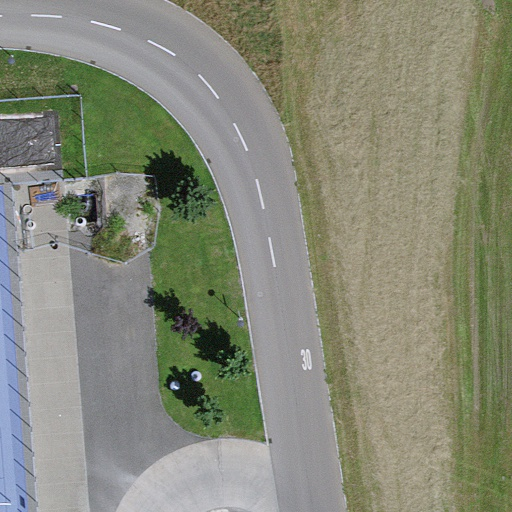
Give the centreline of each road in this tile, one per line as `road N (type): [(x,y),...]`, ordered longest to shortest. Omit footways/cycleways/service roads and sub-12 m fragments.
road 1 (residential): [(0,22),(117,29),(195,74),(237,123),(267,205),(313,486)]
road 2 (residential): [(313,486),(215,474),(160,511)]
